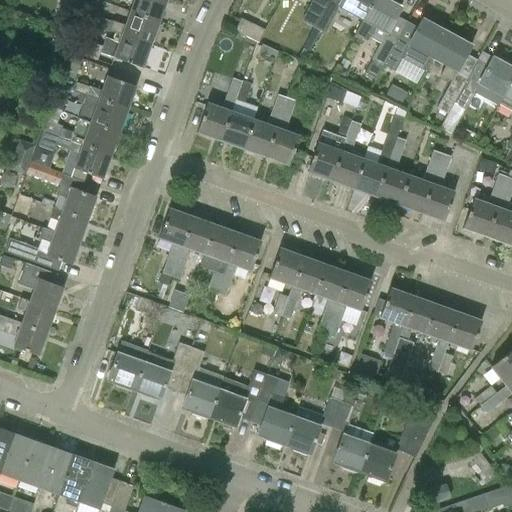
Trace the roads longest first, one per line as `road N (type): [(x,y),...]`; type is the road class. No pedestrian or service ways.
road 1 (residential): [(159,152),(511,285)]
road 2 (residential): [(62,419),(159,152)]
road 3 (residential): [(236,487),(62,419)]
road 4 (residential): [(159,152),(219,0)]
